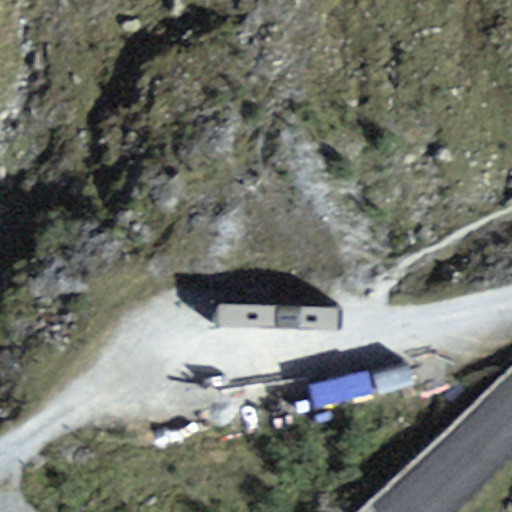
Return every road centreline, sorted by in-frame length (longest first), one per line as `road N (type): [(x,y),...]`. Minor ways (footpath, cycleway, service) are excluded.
road 1 (track): [(0,493),(33,451),(151,395),(343,363)]
road 2 (track): [(343,363),(511,326)]
road 3 (tertiary): [(511,416),(412,511)]
